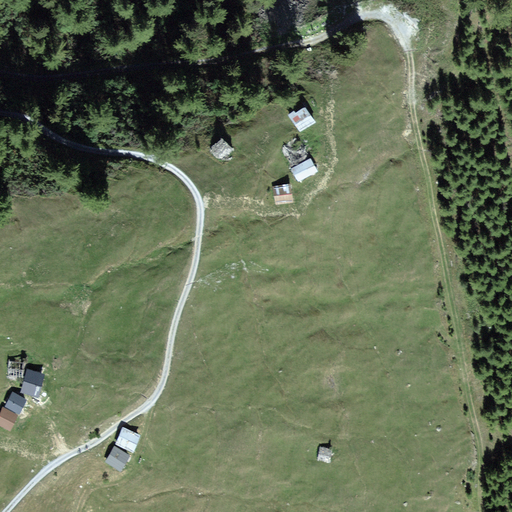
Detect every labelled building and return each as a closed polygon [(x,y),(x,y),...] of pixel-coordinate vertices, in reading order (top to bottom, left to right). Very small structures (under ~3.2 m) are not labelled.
[(300,106),(285,116),(298,135),(313,124),(300,106)] [(232,150),(218,139),(208,152),(223,163),(232,150)] [(314,173),(307,161),(290,171),(297,183),(314,173)] [(285,184),(270,185),(272,205),(287,204),(285,184)] [(37,394),(42,374),(29,371),(23,391),(37,394)] [(25,400),(13,394),(7,405),(19,411),(25,400)] [(16,415),(4,410),(0,417),(0,423),(9,428),(16,415)] [(139,435),(124,429),(118,443),(133,450),(139,435)] [(328,447),(316,446),(315,461),(327,462),(328,447)] [(128,455),(115,448),(107,461),(120,468),(128,455)]
